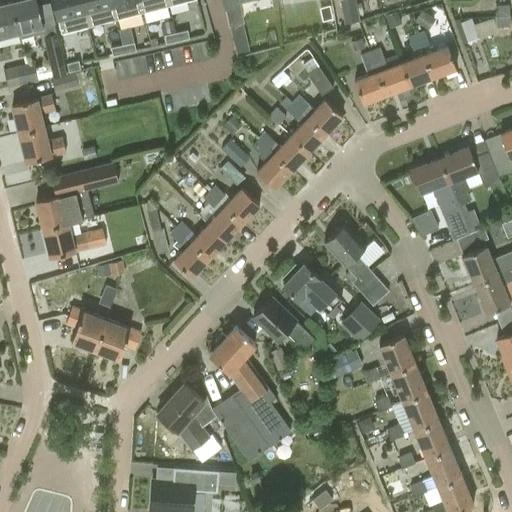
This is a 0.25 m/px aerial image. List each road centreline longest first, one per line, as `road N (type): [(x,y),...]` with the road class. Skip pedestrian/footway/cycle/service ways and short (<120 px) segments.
road 1 (residential): [(511,494),(403,232),(343,166)]
road 2 (residential): [(119,406),(343,166)]
road 3 (residential): [(343,166),(373,139),(511,90)]
road 4 (residential): [(42,383),(1,232)]
road 5 (residential): [(0,506),(42,383)]
